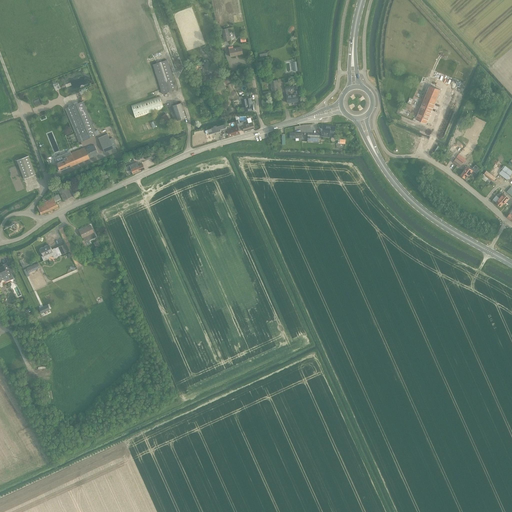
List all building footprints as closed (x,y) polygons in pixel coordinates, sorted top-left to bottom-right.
[(227,28),(221,29),(224,42),(230,40),(227,28)] [(228,47),(230,57),(242,54),(241,47),(233,48),(232,46),(228,47)] [(450,57),(442,79),(457,84),(464,62),(450,57)] [(152,65),(162,93),(176,89),(167,60),(152,65)] [(298,102),(297,94),(296,94),(295,90),(297,90),(296,86),(285,87),(286,95),(286,96),(287,103),(298,102)] [(426,123),(440,90),(430,86),(424,99),(421,98),(418,103),(416,106),(420,108),(416,119),(426,123)] [(131,106),(135,118),(164,109),(160,97),(131,106)] [(245,111),(254,110),(255,109),(254,101),(251,101),(250,98),(241,99),(242,107),(244,107),(245,111)] [(64,109),(79,143),(97,135),(83,101),(64,109)] [(181,103),(172,106),(176,121),(185,118),(181,103)] [(244,125),(243,122),(240,123),(239,119),(236,120),(237,124),(239,131),(243,130),(243,132),(254,129),(252,122),(244,125)] [(211,129),(207,130),(208,135),(221,132),(220,130),(226,128),(226,127),(229,126),(228,123),(225,124),(213,128),(211,128),(211,129)] [(322,136),(325,136),(325,135),(334,136),(334,133),(335,127),(322,125),(321,134),(322,135),(322,136)] [(226,131),(228,136),(239,133),(237,126),(230,129),(230,130),(226,131)] [(319,134),(307,133),(307,141),(320,142),(320,139),(319,139),(319,134)] [(98,139),(104,152),(116,147),(114,142),(111,143),(108,135),(98,139)] [(62,157),(64,160),(56,163),(60,171),(98,155),(94,145),(85,149),(84,148),(62,157)] [(459,154),(456,157),(464,163),(466,160),(459,154)] [(35,174),(28,156),(16,160),(24,179),(35,174)] [(456,158),(453,162),(459,167),(462,163),(457,159),(456,158)] [(129,165),(125,167),(127,171),(131,170),(132,171),(133,174),(145,169),(142,164),(138,166),(136,162),(129,165)] [(472,175),(474,172),(477,174),(480,169),(476,166),(473,169),(472,168),(471,170),(467,166),(460,175),(465,179),(468,175),(469,176),(470,174),(472,175)] [(507,180),(510,176),(511,172),(511,170),(505,166),(502,170),(499,174),(507,180)] [(494,181),(496,178),(486,171),(484,174),(494,181)] [(64,201),(75,195),(70,184),(58,189),(64,201)] [(509,198),(503,193),(496,202),(501,207),(504,203),(505,204),(509,198)] [(53,198),(45,202),(49,211),(58,207),(55,202),(61,199),(58,194),(53,197),(53,198)] [(41,215),(49,211),(45,202),(37,206),(41,215)] [(94,232),(90,225),(79,231),(82,238),(94,232)] [(65,244),(58,247),(60,252),(62,255),(69,252),(65,244)] [(49,245),(39,249),(42,256),(41,256),(43,261),(49,259),(47,254),(52,252),(54,258),(58,256),(57,253),(60,252),(58,247),(51,250),(49,245)] [(39,268),(37,264),(26,269),(28,273),(39,268)] [(14,276),(12,273),(11,274),(8,268),(5,270),(3,266),(0,267),(0,279),(1,280),(4,279),(6,282),(13,278),(12,277),(14,276)] [(47,305),(39,308),(41,313),(49,309),(47,305)]
